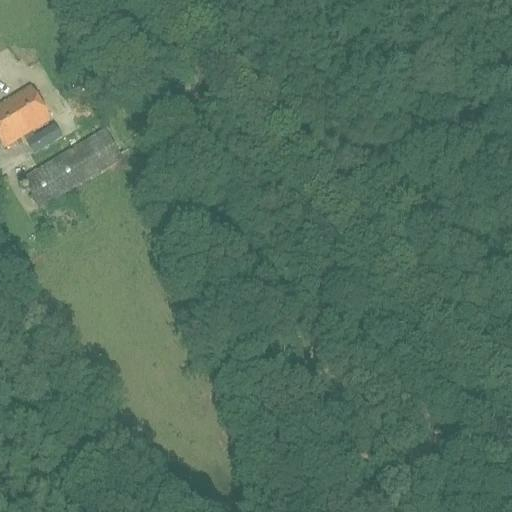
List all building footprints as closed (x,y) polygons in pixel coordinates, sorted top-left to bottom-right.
[(0,22),(28,60),(70,30),(47,0),(27,0),(0,20),(0,22)] [(1,0),(7,10),(26,0),(1,0)] [(34,70),(47,93),(59,85),(46,63),(34,70)] [(30,87),(0,105),(0,144),(3,149),(23,137),(31,133),(50,121),(30,87)] [(85,90),(74,93),(81,115),(92,111),(85,90)] [(34,138),(31,133),(23,137),(33,155),(61,138),(53,126),(34,138)] [(105,132),(22,181),(39,209),(122,160),(105,132)]
